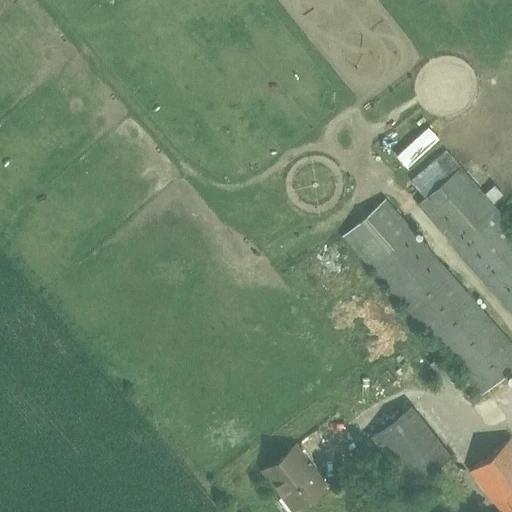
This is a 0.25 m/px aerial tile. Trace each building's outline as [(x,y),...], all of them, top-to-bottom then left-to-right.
[(511,226),(459,165),(417,202),(511,310),(511,226)] [(511,367),(511,345),(384,199),(343,235),(482,393),(511,367)] [(450,456),(411,405),(361,444),(400,495),(450,456)] [(511,511),(511,438),(510,436),(469,469),(502,511),(500,511),(511,511)] [(298,503),(328,481),(327,480),(324,483),(296,446),(299,443),(264,468),(284,495),(289,491),(298,503)]
